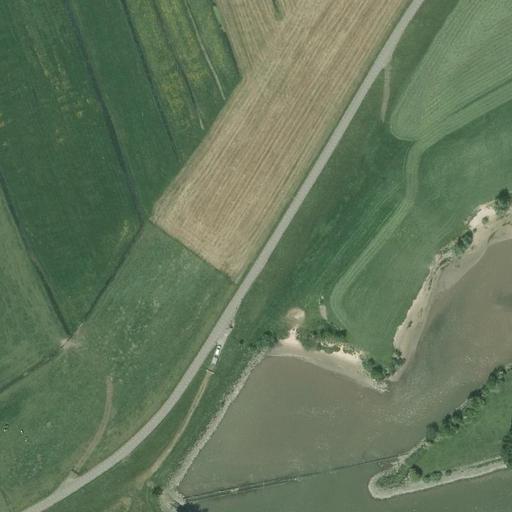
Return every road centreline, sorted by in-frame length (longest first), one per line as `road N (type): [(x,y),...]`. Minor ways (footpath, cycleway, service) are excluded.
road 1 (unclassified): [(32,511),(136,444),(169,405),(421,0)]
road 2 (track): [(137,482),(163,460),(192,409),(236,304)]
road 3 (track): [(109,379),(95,446),(56,498)]
road 4 (track): [(59,340),(109,379),(77,320)]
